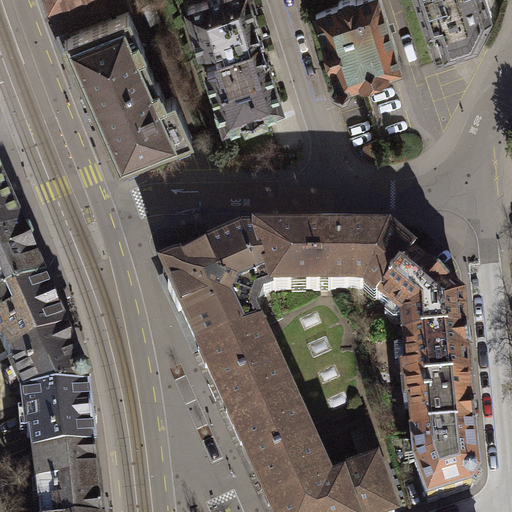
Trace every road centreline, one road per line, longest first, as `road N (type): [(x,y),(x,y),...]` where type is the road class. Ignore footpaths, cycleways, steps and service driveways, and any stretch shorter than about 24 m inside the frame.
road 1 (trunk): [(511,217),(234,511)]
road 2 (trunk): [(273,511),(511,256)]
road 3 (residential): [(505,501),(475,192)]
road 4 (residential): [(104,207),(337,195)]
road 5 (tertiary): [(104,207),(25,0)]
road 6 (tertiary): [(23,118),(102,317)]
road 7 (residential): [(337,195),(277,0)]
road 8 (residential): [(227,511),(199,453),(176,434),(126,418)]
road 9 (residential): [(337,195),(475,192)]
road 10 (residential): [(475,192),(477,128),(490,102),(511,85)]
